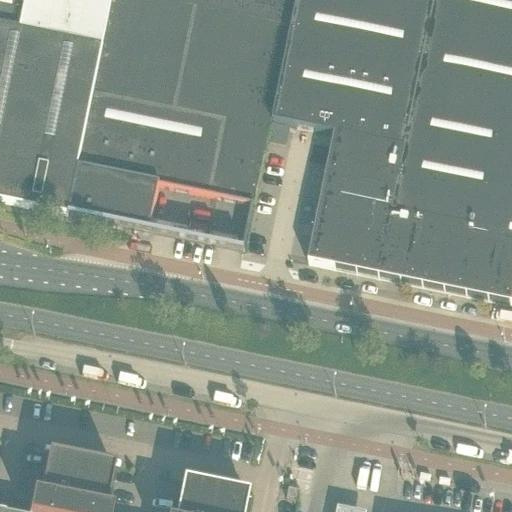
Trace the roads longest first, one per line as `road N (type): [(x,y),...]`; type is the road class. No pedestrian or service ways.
road 1 (secondary): [(0,315),(511,419)]
road 2 (unclassified): [(0,343),(511,443)]
road 3 (secondary): [(511,360),(175,290),(0,269)]
